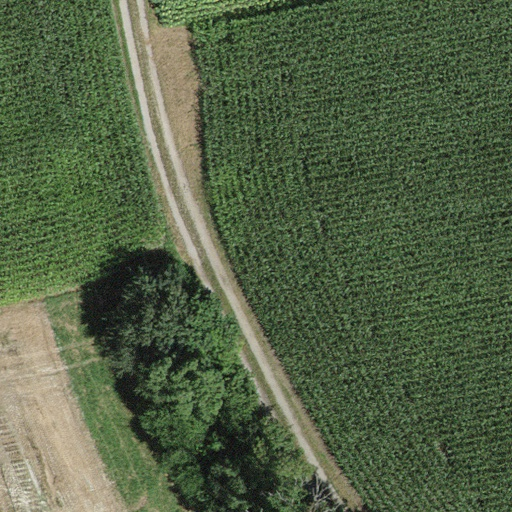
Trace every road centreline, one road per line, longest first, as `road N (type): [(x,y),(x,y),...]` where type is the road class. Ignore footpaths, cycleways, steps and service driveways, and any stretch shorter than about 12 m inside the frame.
road 1 (track): [(135,0),(154,108),(215,284),(265,387),(362,511)]
road 2 (track): [(0,315),(215,284)]
